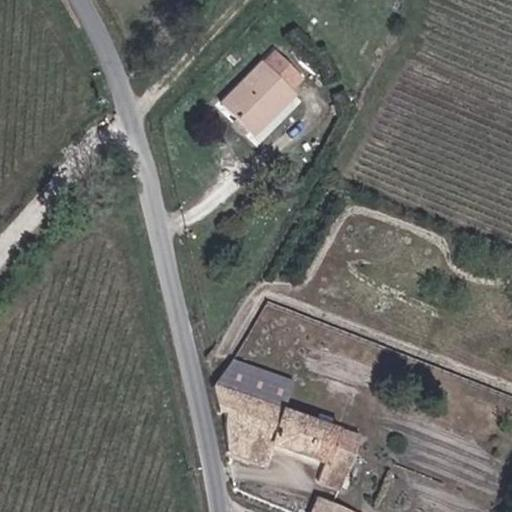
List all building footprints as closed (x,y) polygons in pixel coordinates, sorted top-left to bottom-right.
[(295,91),(300,96),(312,85),(282,52),(226,104),(257,137),(274,120),(270,115),(295,91)] [(274,120),(300,96),(295,91),(270,115),(274,120)] [(232,360),(224,380),(295,408),(303,388),(232,360)] [(295,408),(224,380),(219,388),(223,410),(238,415),(243,454),(273,466),(281,446),(333,468),(326,486),(349,495),(370,444),(293,413),(295,408)] [(322,511),(358,511),(329,499),(322,511)]
